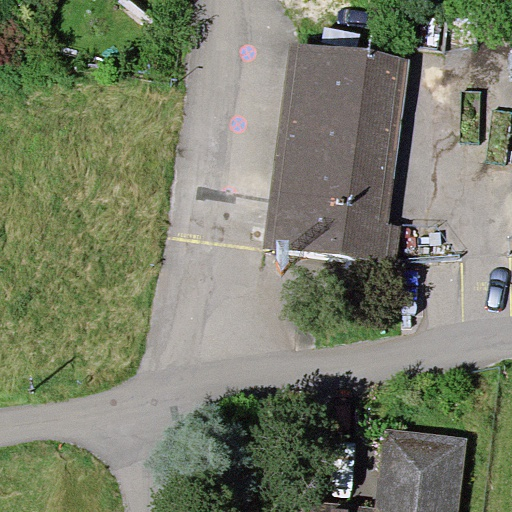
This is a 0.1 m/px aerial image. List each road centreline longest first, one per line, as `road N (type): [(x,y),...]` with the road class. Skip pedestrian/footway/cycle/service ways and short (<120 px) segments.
road 1 (residential): [(208,0),(184,278),(164,402)]
road 2 (residential): [(511,341),(164,402)]
road 3 (residential): [(164,402),(0,426)]
